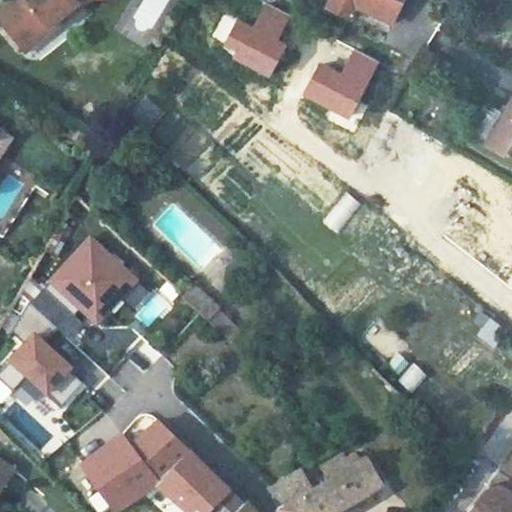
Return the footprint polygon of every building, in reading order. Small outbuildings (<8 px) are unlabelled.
[(22,0),(0,17),(19,41),(31,32),(38,40),(85,5),(91,0),(22,0)] [(331,0),(328,6),(349,16),(355,4),(391,21),(400,0),(331,0)] [(31,32),(19,41),(31,57),(90,12),(85,5),(38,40),(31,32)] [(511,99),(501,117),(482,106),(467,132),(511,160),(511,99)] [(0,159),(14,138),(3,131),(0,136),(0,159)] [(338,232),(361,203),(345,190),(321,218),(338,232)] [(97,328),(141,277),(90,233),(6,330),(22,344),(0,368),(0,402),(2,404),(28,375),(64,406),(91,375),(58,347),(85,317),(97,328)] [(134,306),(150,293),(141,283),(126,297),(134,306)] [(213,304),(196,288),(186,299),(203,315),(213,304)] [(244,332),(213,304),(203,315),(234,343),(244,332)] [(469,336),(496,350),(508,328),(481,313),(469,336)] [(447,368),(465,378),(478,356),(461,346),(447,368)] [(414,361),(396,377),(409,392),(427,376),(414,361)] [(171,404),(153,418),(172,437),(190,423),(171,404)] [(153,418),(123,443),(152,479),(154,481),(167,471),(186,494),(173,504),(179,511),(206,511),(210,509),(228,493),(226,491),(211,476),(172,437),(153,418)] [(96,446),(131,495),(152,479),(123,443),(114,431),(96,446)] [(78,460),(107,502),(113,510),(115,508),(131,495),(96,446),(78,460)] [(313,485),(275,507),(278,509),(279,511),(328,511),(381,482),(365,455),(359,459),(352,452),(347,458),(351,464),(313,485)] [(511,454),(503,469),(511,476),(511,454)] [(0,496),(19,470),(0,457),(0,496)] [(233,481),(226,491),(228,493),(240,506),(245,502),(255,511),(274,511),(278,509),(275,507),(313,485),(296,467),(262,484),(243,467),(233,481)] [(220,468),(211,476),(226,491),(233,481),(220,468)] [(167,471),(154,481),(173,504),(186,494),(167,471)] [(511,511),(511,493),(495,484),(475,509),(479,511),(511,511)] [(228,493),(210,509),(212,511),(255,511),(245,502),(240,506),(228,493)] [(99,511),(121,511),(115,508),(113,510),(107,502),(99,511)]
